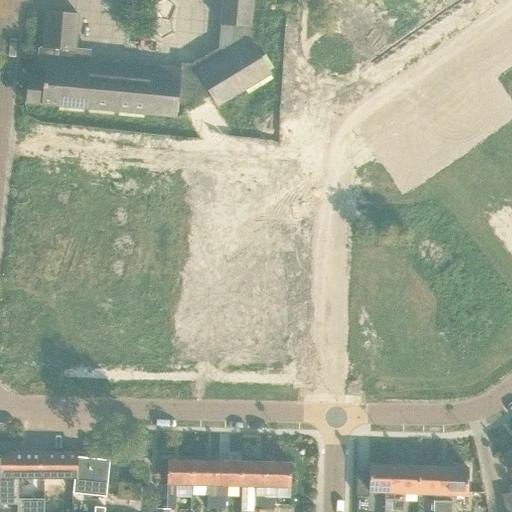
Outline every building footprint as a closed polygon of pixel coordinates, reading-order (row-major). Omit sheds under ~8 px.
[(46,0),(46,11),(88,14),(89,0),(46,0)] [(235,11),(234,19),(253,20),(254,12),(254,5),(254,0),(248,0),(248,5),(247,12),(235,11)] [(360,0),(369,13),(388,0),(360,0)] [(393,0),(388,0),(369,13),(375,22),(382,32),(405,17),(393,0)] [(393,0),(405,17),(428,1),(427,0),(393,0)] [(236,4),(235,11),(247,12),(248,5),(236,4)] [(254,5),(254,12),(266,13),(267,6),(254,5)] [(46,11),(44,38),(86,41),(88,14),(46,11)] [(254,12),(253,20),(265,21),(266,13),(254,12)] [(369,13),(361,19),(367,27),(375,22),(369,13)] [(234,20),(232,51),(276,54),(276,53),(274,53),(277,22),(265,21),(253,20),(234,19),(234,20)] [(361,19),(354,24),(360,33),(367,27),(361,19)] [(232,51),(230,79),(273,83),(276,54),(232,51)] [(28,79),(26,103),(176,118),(178,103),(181,73),(89,64),(75,63),(67,62),(46,60),(44,81),(28,79)] [(230,79),(227,111),(269,115),(272,84),(273,84),(273,83),(230,79)] [(99,151),(94,193),(121,196),(125,153),(99,151)] [(125,153),(121,196),(147,198),(151,156),(125,153)] [(29,154),(26,185),(69,189),(72,158),(29,154)] [(151,156),(147,198),(176,201),(180,159),(151,156)] [(180,159),(176,201),(204,204),(208,162),(180,159)] [(238,170),(238,172),(239,172),(238,203),(281,204),(282,173),(284,174),(284,172),(238,170)] [(24,210),(24,212),(66,216),(69,189),(26,185),(24,210)] [(237,233),(237,234),(281,235),(281,204),(238,203),(237,233)] [(22,210),(19,241),(21,241),(21,240),(63,244),(66,216),(24,212),(24,210),(22,210)] [(236,233),(235,264),(237,264),(237,263),(280,264),(281,235),(237,234),(237,233),(236,233)] [(21,241),(18,271),(60,275),(63,244),(21,240),(21,241)] [(236,291),(236,293),(246,293),(255,293),(265,294),(275,294),(280,294),(280,292),(279,292),(280,264),(237,263),(237,264),(236,291)] [(236,293),(235,302),(246,303),(246,293),(236,293)] [(246,293),(246,303),(255,303),(255,293),(246,293)] [(255,293),(255,303),(265,303),(265,294),(255,293)] [(265,294),(265,303),(275,303),(275,294),(265,294)] [(28,302),(27,348),(29,348),(29,347),(57,348),(58,304),(30,304),(30,302),(28,302)] [(235,302),(235,309),(237,309),(237,320),(236,329),(236,338),(236,348),(243,348),(244,338),(254,338),(263,338),(274,339),(274,333),(265,333),(258,332),(250,332),(242,332),(243,320),(243,309),(251,309),(258,309),(266,309),(275,309),(275,303),(265,303),(255,303),(246,303),(235,302)] [(58,304),(57,348),(86,348),(87,305),(58,304)] [(87,305),(86,348),(111,349),(112,349),(113,306),(87,305)] [(111,349),(111,350),(142,351),(142,350),(141,350),(142,307),(113,306),(112,349),(111,349)] [(142,307),(141,350),(142,350),(172,351),(173,307),(142,307)] [(173,307),(172,351),(198,351),(199,308),(173,307)] [(199,308),(198,351),(224,352),(224,353),(226,353),(226,348),(226,338),(226,328),(227,319),(227,309),(199,308)] [(227,309),(227,319),(237,320),(237,309),(235,309),(227,309)] [(243,309),(243,320),(250,320),(251,309),(243,309)] [(266,309),(265,321),(274,321),(275,309),(266,309)] [(227,319),(226,328),(236,329),(237,320),(227,319)] [(243,320),(242,332),(250,332),(250,320),(243,320)] [(265,321),(265,333),(274,333),(274,321),(265,321)] [(226,328),(226,338),(236,338),(236,329),(226,328)] [(226,338),(226,348),(236,348),(236,338),(226,338)] [(244,338),(243,348),(253,349),(254,338),(244,338)] [(254,338),(253,349),(263,349),(263,338),(254,338)] [(263,338),(263,349),(273,349),(274,339),(263,338)] [(78,478),(78,460),(78,454),(0,453),(0,504),(17,505),(16,511),(43,511),(43,499),(17,498),(17,477),(74,477),(78,478)] [(109,463),(78,460),(78,478),(74,477),(72,495),(105,499),(109,463)] [(192,488),(193,463),(168,462),(166,508),(176,508),(176,487),(192,488)] [(217,464),(193,463),(192,488),(206,488),(206,509),(215,509),(216,488),(217,488),(217,464)] [(217,488),(241,489),(242,464),(217,464),(217,488)] [(242,464),(241,489),(255,490),(255,510),(265,510),(266,465),(242,464)] [(266,465),(265,510),(273,510),(273,490),(291,491),(292,466),(266,465)] [(370,466),(369,493),(385,494),(383,511),(393,511),(395,467),(370,466)] [(418,497),(419,468),(395,467),(393,511),(402,511),(403,496),(418,497)] [(433,511),(441,511),(443,469),(419,468),(418,497),(432,497),(432,503),(433,503),(433,511)] [(443,469),(441,511),(450,511),(452,496),(467,497),(468,470),(443,469)] [(119,500),(138,502),(140,488),(120,486),(119,500)] [(215,494),(215,509),(224,509),(224,494),(215,494)] [(511,511),(511,494),(501,497),(504,511),(511,511)]
